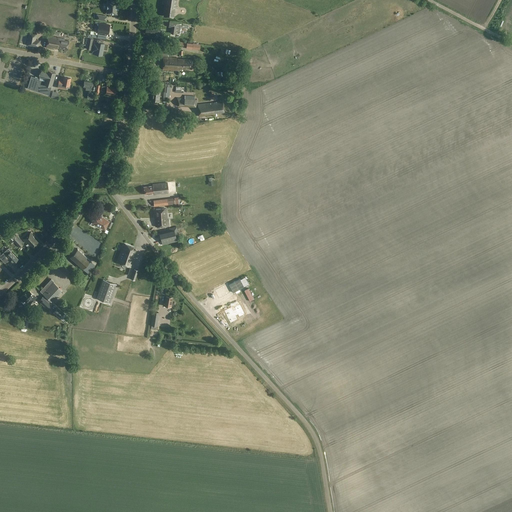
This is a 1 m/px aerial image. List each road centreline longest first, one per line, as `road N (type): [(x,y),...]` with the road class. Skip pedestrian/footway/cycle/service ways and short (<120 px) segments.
road 1 (unclassified): [(328,511),(318,451),(298,412),(96,179)]
road 2 (tertiary): [(0,294),(70,224),(96,179)]
road 3 (unclassified): [(131,76),(0,48)]
